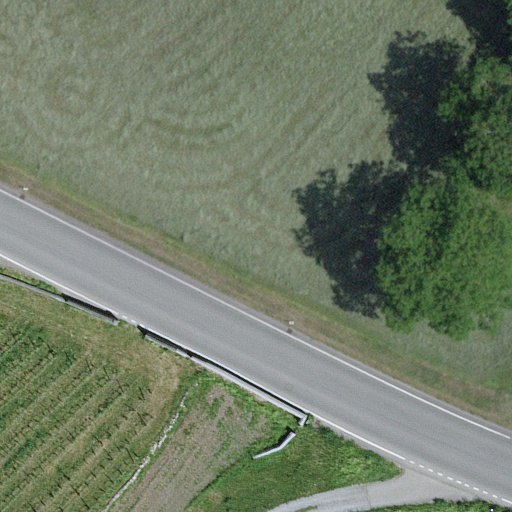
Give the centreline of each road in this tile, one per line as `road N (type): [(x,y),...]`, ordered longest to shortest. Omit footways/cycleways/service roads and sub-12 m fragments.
road 1 (tertiary): [(511,472),(0,221)]
road 2 (track): [(309,511),(443,477),(460,453)]
